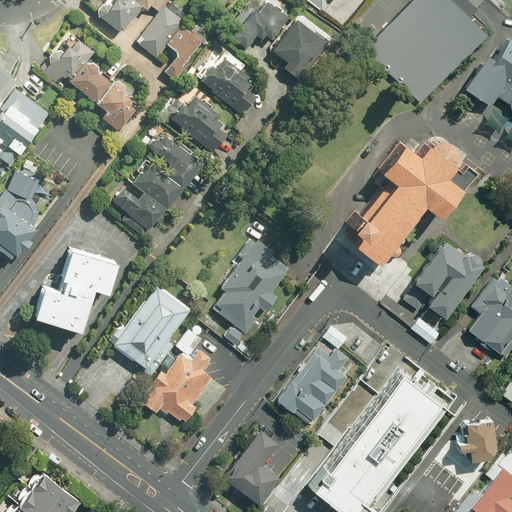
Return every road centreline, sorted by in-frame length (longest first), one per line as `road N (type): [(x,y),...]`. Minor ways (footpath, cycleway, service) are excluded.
road 1 (residential): [(465,382),(336,286),(174,492)]
road 2 (secondary): [(109,455),(0,373)]
